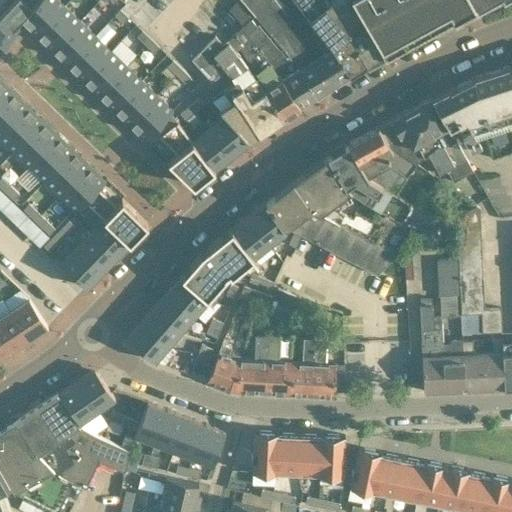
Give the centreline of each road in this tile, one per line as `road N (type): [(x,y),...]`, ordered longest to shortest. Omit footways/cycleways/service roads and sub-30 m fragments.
road 1 (residential): [(186,225),(382,83),(511,25)]
road 2 (residential): [(511,402),(245,406)]
road 3 (residential): [(28,67),(186,225)]
road 4 (unknown): [(267,162),(173,38),(175,22),(195,0)]
road 5 (residential): [(245,406),(133,366),(88,326)]
road 6 (unknown): [(510,402),(511,240)]
road 7 (residential): [(88,326),(186,225)]
